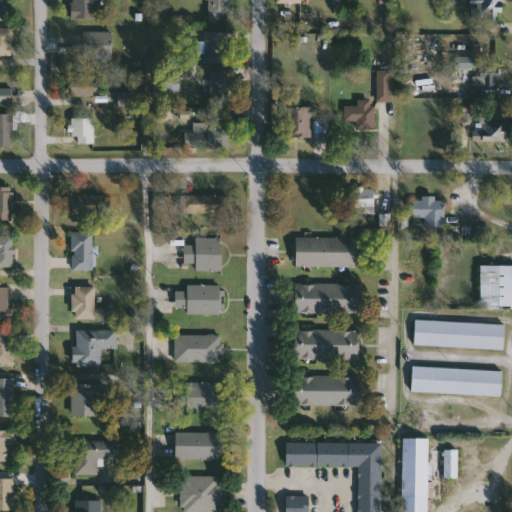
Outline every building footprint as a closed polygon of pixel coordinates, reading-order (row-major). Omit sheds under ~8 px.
[(0,19),(0,0),(13,0),(13,19),(0,19)] [(73,19),(73,0),(97,0),(97,19),(73,19)] [(209,0),(229,0),(229,22),(209,22),(209,0)] [(474,0),(501,0),(501,19),(474,19),(474,0)] [(0,28),(13,28),(13,55),(0,55),(0,28)] [(113,58),(74,58),(74,40),(81,40),(81,32),(113,32),(113,58)] [(206,32),(229,32),(229,63),(206,63),(206,32)] [(477,57),(477,68),(456,68),(456,57),(477,57)] [(230,71),(230,103),(212,103),(212,92),(205,92),(205,82),(211,82),(211,71),(230,71)] [(378,72),(391,72),(391,102),(378,102),(378,72)] [(499,72),(499,86),(478,86),(478,72),(499,72)] [(71,97),(71,76),(95,76),(95,97),(71,97)] [(180,92),(164,92),(164,76),(180,76),(180,92)] [(0,104),(0,88),(13,88),(13,104),(0,104)] [(346,100),(377,100),(377,131),(356,131),(356,124),(346,124),(346,100)] [(315,108),(315,124),(313,124),(313,138),(284,137),(285,107),(315,108)] [(0,114),(14,114),(14,153),(0,153),(0,114)] [(95,144),(78,144),(78,137),(70,137),(70,118),(95,118),(95,144)] [(481,139),(481,119),(506,119),(507,139),(481,139)] [(231,148),(186,148),(186,133),(195,133),(195,124),(231,124),(231,148)] [(0,187),(14,187),(14,221),(0,221),(0,187)] [(376,214),(355,214),(355,189),(376,189),(376,214)] [(104,196),(104,215),(71,215),(71,196),(104,196)] [(229,213),(182,213),(182,196),(229,196),(229,213)] [(413,217),(413,199),(446,199),(446,227),(425,227),(425,217),(413,217)] [(94,233),(94,271),(73,271),(72,233),(94,233)] [(0,236),(15,236),(15,267),(0,267),(0,236)] [(196,271),(196,265),(185,265),(185,245),(197,245),(197,238),(222,238),(222,271),(196,271)] [(296,267),(296,238),(356,238),(356,267),(296,267)] [(511,309),(482,309),(482,265),(511,265),(511,309)] [(295,314),(295,284),(360,284),(360,314),(295,314)] [(222,314),(177,314),(177,286),(222,286),(222,314)] [(95,287),(95,320),(73,320),(73,287),(95,287)] [(0,321),(0,288),(10,288),(10,307),(15,307),(15,321),(0,321)] [(506,349),(415,346),(416,321),(507,324),(506,349)] [(103,368),(75,368),(75,330),(117,330),(117,349),(103,349),(103,368)] [(360,359),(295,359),(295,330),(360,330),(360,359)] [(0,333),(15,333),(15,367),(0,367),(0,333)] [(175,362),(175,336),(223,336),(223,362),(175,362)] [(412,392),(413,367),(504,371),(502,397),(412,392)] [(295,406),(295,376),(360,376),(360,406),(295,406)] [(0,416),(0,378),(16,378),(16,416),(0,416)] [(224,412),(185,412),(185,383),(224,383),(224,412)] [(73,385),(112,385),(112,416),(73,416),(73,385)] [(0,431),(15,431),(15,446),(9,446),(9,462),(0,462),(0,431)] [(176,433),(222,433),(222,460),(176,460),(176,433)] [(402,511),(403,439),(429,439),(428,511),(402,511)] [(99,475),(75,475),(75,441),(118,441),(118,459),(99,459),(99,475)] [(359,511),(359,466),(287,466),(287,443),(383,443),(382,511),(359,511)] [(181,511),(181,477),(224,477),(224,511),(181,511)] [(0,479),(16,479),(16,511),(0,510),(0,479)] [(287,511),(287,496),(310,496),(310,511),(287,511)] [(75,511),(76,500),(102,501),(101,511),(75,511)]
